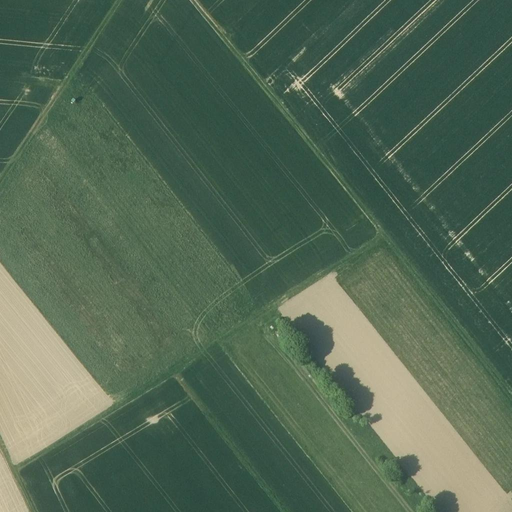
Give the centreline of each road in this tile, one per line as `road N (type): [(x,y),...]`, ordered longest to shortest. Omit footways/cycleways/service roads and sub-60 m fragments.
road 1 (track): [(194,0),(511,399)]
road 2 (track): [(17,471),(386,238)]
road 3 (track): [(412,511),(260,319)]
road 4 (track): [(0,192),(121,0)]
road 5 (track): [(179,370),(288,511)]
